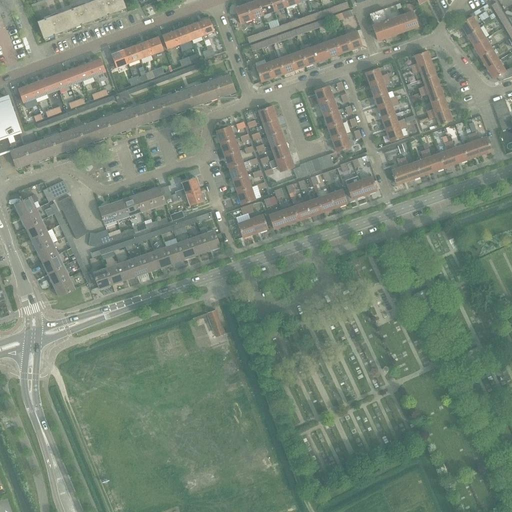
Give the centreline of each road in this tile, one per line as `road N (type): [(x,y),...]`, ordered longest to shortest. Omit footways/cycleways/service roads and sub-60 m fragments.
road 1 (tertiary): [(192,282),(511,169)]
road 2 (residential): [(0,190),(65,169),(103,190),(133,183),(200,157),(210,121),(249,103)]
road 3 (track): [(218,292),(231,304),(311,511)]
road 4 (residential): [(188,511),(128,405),(221,360)]
road 5 (residential): [(0,80),(193,8)]
road 6 (residential): [(249,103),(437,39)]
road 7 (residential): [(221,360),(275,511)]
road 8 (tertiary): [(80,511),(61,462),(50,380)]
road 9 (tertiary): [(32,382),(61,511)]
